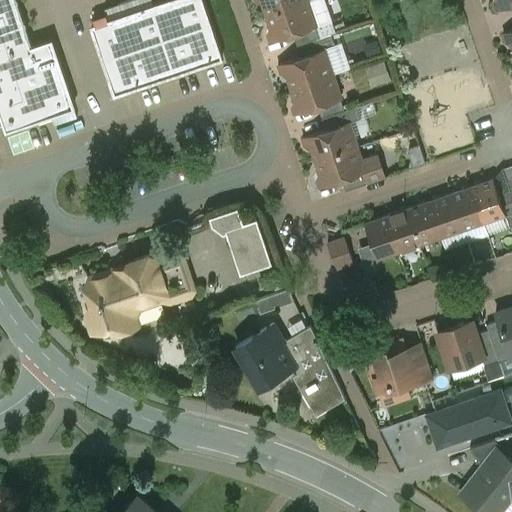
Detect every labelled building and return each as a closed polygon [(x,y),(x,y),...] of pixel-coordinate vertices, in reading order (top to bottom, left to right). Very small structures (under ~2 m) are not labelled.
[(0,0),(0,110),(7,130),(75,108),(52,39),(33,46),(17,0),(0,0)] [(203,0),(168,0),(92,26),(115,94),(223,58),(203,0)] [(258,0),(265,3),(269,14),(309,1),(308,0),(258,0)] [(511,0),(494,0),(493,3),(496,11),(511,5),(511,0)] [(309,1),(269,14),(273,25),(268,34),(271,41),(294,34),(317,26),(318,26),(309,1)] [(317,26),(294,34),(298,45),(320,37),(317,26)] [(320,37),(298,45),(302,56),(325,48),(336,45),(332,34),(320,37)] [(302,56),(279,64),(281,72),(290,76),(293,87),(334,73),(325,48),(302,56)] [(334,73),(293,87),(297,98),(293,106),(296,114),(319,107),(341,99),(342,98),(334,73)] [(341,99),(319,107),(322,118),(345,110),(341,99)] [(345,110),(322,118),(326,129),(350,121),(350,122),(362,118),(357,106),(345,110)] [(326,129),(303,137),(306,145),(314,149),(318,160),(358,146),(350,122),(350,121),(326,129)] [(420,149),(409,153),(414,168),(426,163),(420,145),(419,145),(420,149)] [(358,146),(318,160),(322,171),(317,179),(320,187),(342,180),(367,171),(366,170),(362,158),(358,146)] [(377,153),(362,158),(366,170),(376,166),(380,179),(386,177),(377,153)] [(367,171),(342,180),(346,191),(380,179),(376,166),(366,170),(367,171)] [(506,214),(494,179),(472,186),(484,222),(506,214)] [(484,222),(472,186),(451,193),(463,229),(484,222)] [(511,189),(499,193),(511,230),(511,189)] [(451,193),(430,201),(442,236),(463,229),(451,193)] [(430,201),(408,208),(420,243),(442,236),(430,201)] [(239,208),(210,217),(213,226),(224,234),(227,233),(226,230),(244,223),(239,208)] [(408,208),(387,215),(399,251),(420,243),(408,208)] [(387,215),(365,223),(377,258),(399,251),(387,215)] [(244,223),(226,230),(227,233),(233,251),(265,240),(257,219),(244,223)] [(354,262),(346,237),(328,243),(337,267),(338,268),(354,262)] [(265,240),(233,251),(241,274),(272,264),(265,240)] [(127,268),(112,272),(109,271),(91,277),(87,283),(93,302),(88,314),(93,329),(110,323),(121,329),(135,324),(132,316),(138,304),(159,297),(172,304),(191,298),(195,290),(184,258),(167,263),(150,255),(129,262),(127,268)] [(290,288),(256,300),(261,313),(295,301),(290,288)] [(511,306),(496,312),(499,319),(511,357),(511,306)] [(511,357),(499,319),(487,323),(489,329),(499,359),(500,361),(501,361),(511,357)] [(471,320),(439,331),(451,367),(482,357),(484,356),(476,334),(471,320)] [(272,325),(237,345),(259,384),(260,383),(258,380),(292,360),(294,364),(294,363),(282,342),(272,325)] [(344,395),(311,325),(282,342),(294,363),(300,373),(294,376),(304,393),(311,389),(322,408),(344,395)] [(489,329),(476,334),(484,356),(482,357),(485,364),(499,359),(489,329)] [(386,349),(375,353),(377,362),(370,364),(379,389),(392,385),(393,388),(417,380),(419,380),(409,351),(405,342),(397,345),(396,342),(385,346),(386,349)] [(423,346),(409,351),(419,380),(417,380),(418,383),(434,378),(423,346)] [(499,359),(485,364),(491,381),(505,376),(501,361),(500,361),(499,359)] [(500,388),(481,394),(489,418),(507,412),(500,388)] [(481,394),(431,411),(444,447),(489,431),(493,430),(489,418),(481,394)] [(511,425),(507,412),(489,418),(493,430),(489,431),(493,440),(496,439),(496,440),(511,435),(511,425)] [(493,440),(471,447),(483,467),(497,449),(498,450),(501,446),(496,440),(496,439),(493,440)] [(483,467),(463,493),(486,511),(493,511),(511,489),(511,460),(498,450),(497,449),(483,467)] [(159,511),(138,492),(119,511),(159,511)]
